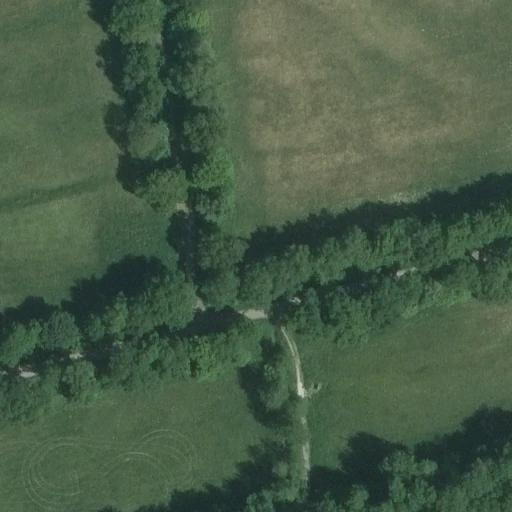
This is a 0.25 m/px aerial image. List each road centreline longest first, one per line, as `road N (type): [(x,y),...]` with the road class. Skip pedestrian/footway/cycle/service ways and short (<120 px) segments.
road 1 (unclassified): [(0,380),(511,251)]
road 2 (track): [(198,330),(155,0)]
